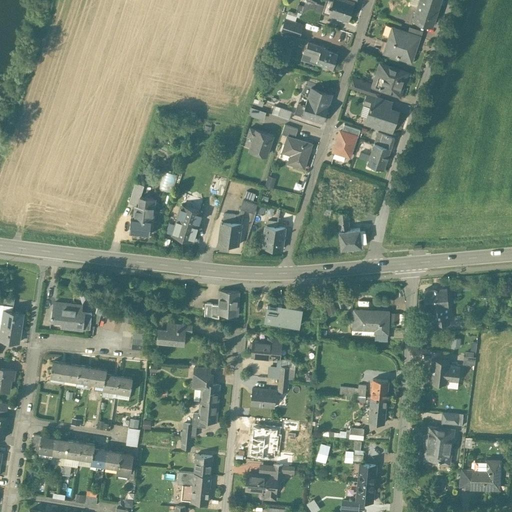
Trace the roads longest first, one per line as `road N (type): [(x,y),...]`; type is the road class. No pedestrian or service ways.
road 1 (residential): [(371,0),(281,273)]
road 2 (residential): [(366,266),(450,0)]
road 3 (residential): [(55,252),(44,273),(10,511)]
road 4 (residential): [(397,511),(412,263)]
road 5 (residential): [(224,511),(248,273)]
road 6 (secondary): [(248,273),(55,252)]
